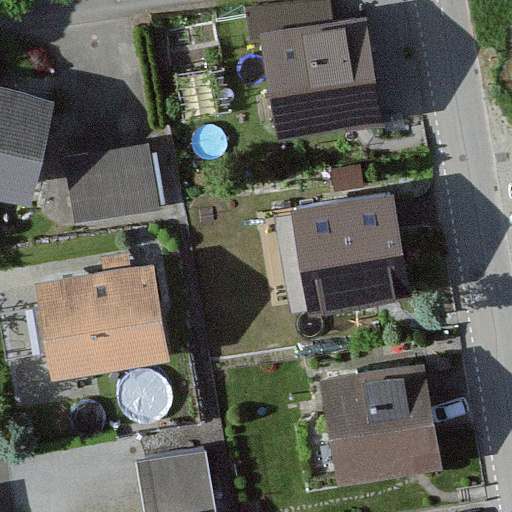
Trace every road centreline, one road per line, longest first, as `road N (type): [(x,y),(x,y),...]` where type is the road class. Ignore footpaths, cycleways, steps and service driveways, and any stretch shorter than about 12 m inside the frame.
road 1 (residential): [(437,0),(511,427)]
road 2 (residential): [(147,0),(0,16)]
